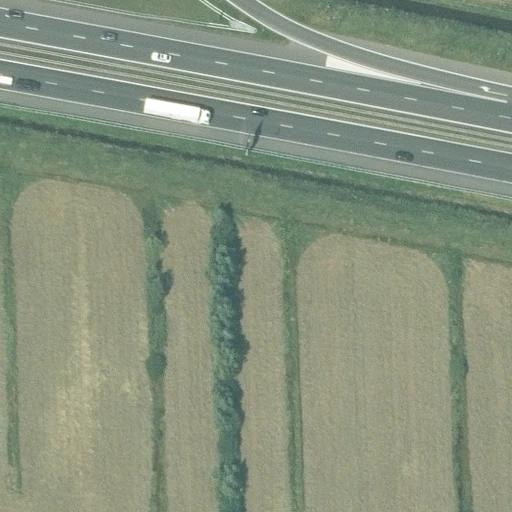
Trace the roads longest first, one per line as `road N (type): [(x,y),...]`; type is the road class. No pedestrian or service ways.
road 1 (motorway): [(0,73),(511,170)]
road 2 (motorway): [(509,118),(0,21)]
road 3 (motorway): [(509,118),(344,53),(244,0)]
